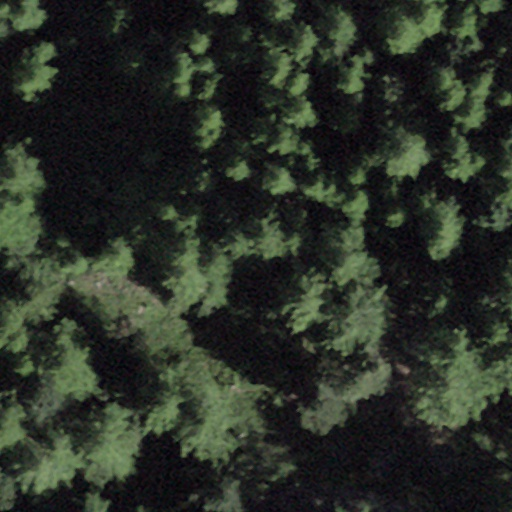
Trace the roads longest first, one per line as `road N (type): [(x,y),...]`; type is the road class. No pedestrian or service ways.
road 1 (track): [(239,511),(310,481),(415,466),(444,511)]
road 2 (track): [(419,0),(465,80),(511,120)]
